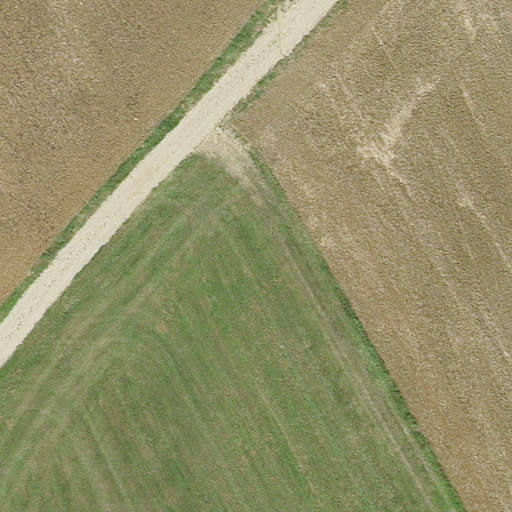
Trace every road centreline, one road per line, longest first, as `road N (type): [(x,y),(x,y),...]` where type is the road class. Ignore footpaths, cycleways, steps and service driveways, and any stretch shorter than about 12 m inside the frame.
road 1 (track): [(0,340),(308,0)]
road 2 (track): [(418,511),(183,134)]
